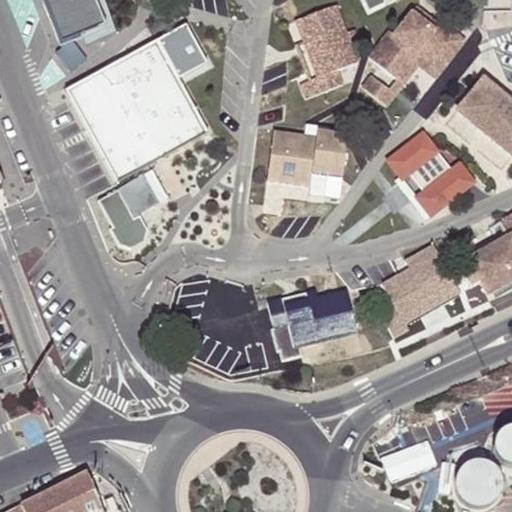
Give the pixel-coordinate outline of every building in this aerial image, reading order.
[(38,0),(58,49),(75,43),(101,33),(88,0),(38,0)] [(359,0),(365,11),(380,3),(378,0),(359,0)] [(420,6),(416,11),(438,29),(442,23),(420,6)] [(294,23),(302,45),(317,81),(309,84),(300,87),(306,100),(342,86),(337,72),(357,64),(351,50),(345,35),(335,7),(294,23)] [(390,34),(371,59),(399,81),(416,60),(411,56),(417,50),(440,68),(451,54),(455,57),(469,39),(444,20),(442,23),(438,29),(416,11),(395,38),(390,34)] [(352,32),(345,35),(351,50),(358,47),(352,32)] [(86,63),(75,43),(58,49),(59,52),(56,55),(69,74),(86,63)] [(70,90),(65,93),(116,185),(207,135),(156,43),(70,90)] [(317,81),(302,45),(295,48),(309,84),(317,81)] [(440,68),(417,50),(411,56),(416,60),(399,81),(408,87),(424,67),(439,78),(455,57),(451,54),(440,68)] [(392,90),(373,76),(364,88),(390,108),(400,96),(392,90)] [(399,81),(392,90),(400,96),(408,87),(399,81)] [(450,121),(505,166),(511,157),(511,107),(482,82),(450,121)] [(305,125),(303,139),(316,140),(316,133),(328,135),(329,128),(305,125)] [(272,135),(267,177),(310,182),(310,175),(342,180),(347,138),(328,135),(316,133),(316,140),(303,139),(272,135)] [(407,182),(403,176),(374,200),(398,231),(421,211),(418,208),(424,203),(434,214),(453,199),(436,177),(450,166),(437,149),(421,161),(426,167),(407,182)] [(421,161),(403,176),(407,182),(426,167),(421,161)] [(455,171),(452,174),(465,189),(472,198),(485,188),(465,163),(455,171)] [(455,171),(450,166),(436,177),(453,199),(465,189),(452,174),(455,171)] [(146,176),(94,205),(108,230),(105,234),(116,251),(126,253),(138,246),(141,235),(131,218),(160,203),(146,176)] [(310,182),(267,177),(265,191),(283,193),(282,198),(324,203),(325,184),(310,182)] [(511,222),(509,224),(511,231),(490,241),(494,249),(478,256),(492,286),(510,278),(511,276),(511,222)] [(405,264),(409,271),(437,256),(433,248),(405,264)] [(437,256),(409,271),(382,288),(390,302),(376,309),(394,339),(408,331),(405,327),(460,295),(437,256)] [(247,357),(263,307),(203,288),(187,338),(247,357)] [(286,309),(285,301),(267,305),(283,364),(304,359),(301,349),(356,334),(346,293),(317,300),(286,309)] [(315,293),(285,301),(286,309),(317,300),(315,293)] [(511,422),(508,423),(502,427),(498,432),(495,438),(495,444),(496,451),(500,456),(505,460),(511,463),(511,462),(511,422)] [(500,490),(502,483),(502,475),(500,468),(495,462),(489,458),(482,456),(474,456),(467,459),(461,463),(457,470),(455,478),(456,486),(460,493),(466,498),(473,502),(481,502),(489,500),(495,496),(500,490)] [(21,509),(22,511),(117,511),(112,500),(99,506),(87,476),(21,509)]
